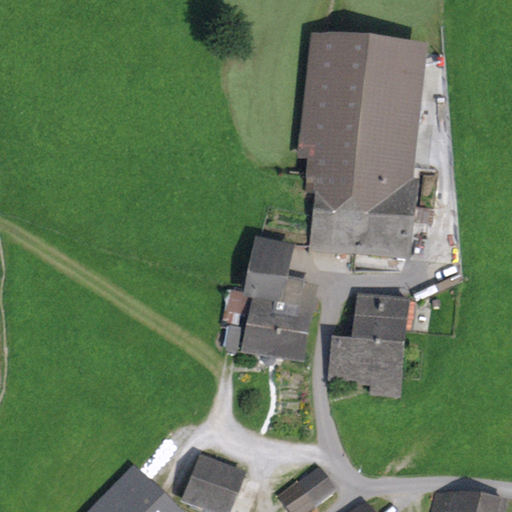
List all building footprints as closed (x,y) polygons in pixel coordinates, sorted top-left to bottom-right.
[(414,188),(400,187),(415,52),(323,42),(310,158),(318,172),(309,249),(406,259),(414,188)] [(283,334),(303,338),(309,312),(310,304),(313,292),(283,285),(291,252),(258,245),(251,280),(260,281),(257,297),(267,299),(276,302),(272,319),(285,322),(283,334)] [(228,326),(241,328),(244,315),(253,317),(257,297),(234,293),(228,326)] [(276,302),(267,299),(257,297),(253,317),(246,348),(299,360),(303,338),(283,334),(285,322),(272,319),(276,302)] [(350,327),(356,328),(354,344),(354,345),(366,346),(368,329),(404,333),(408,302),(359,297),(357,318),(351,317),(350,327)] [(371,396),(398,399),(404,333),(368,329),(366,346),(354,345),(354,344),(334,342),(329,382),(372,387),(371,396)] [(201,460),(184,500),(199,507),(212,511),(226,511),(242,477),(226,470),(201,460)] [(230,460),(226,470),(242,477),(246,467),(230,460)] [(299,486),(314,506),(334,491),(319,471),(299,486)] [(280,500),(288,511),(306,511),(314,506),(299,486),(280,500)] [(438,511),(501,511),(504,502),(493,500),(494,499),(460,494),(438,495),(434,511),(438,511)]
